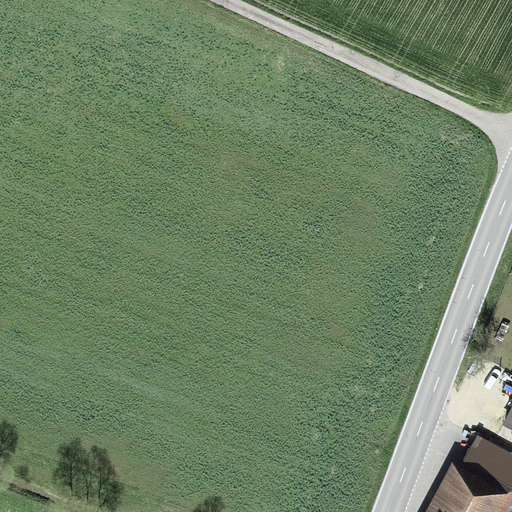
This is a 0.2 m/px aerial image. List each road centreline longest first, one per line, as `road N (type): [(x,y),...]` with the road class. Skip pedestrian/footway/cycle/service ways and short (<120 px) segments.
road 1 (secondary): [(389,511),(511,189)]
road 2 (track): [(511,132),(228,0)]
